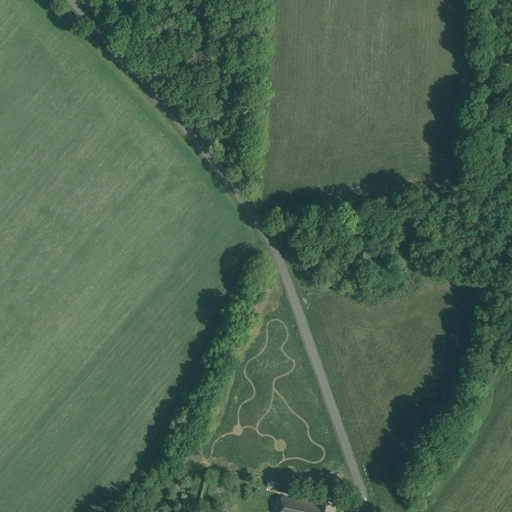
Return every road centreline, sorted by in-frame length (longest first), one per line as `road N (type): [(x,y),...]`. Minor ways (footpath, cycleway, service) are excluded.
road 1 (track): [(366,511),(266,238)]
road 2 (track): [(266,238),(124,57)]
